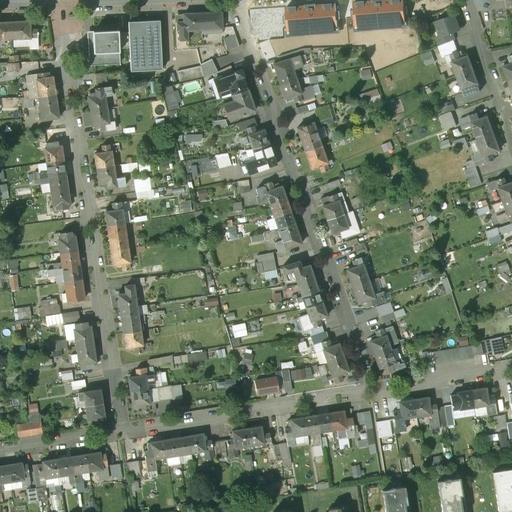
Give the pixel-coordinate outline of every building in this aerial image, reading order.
[(404,14),(406,14),(406,7),(403,7),(402,0),(388,0),(383,1),(382,0),(379,0),(373,1),(354,3),(355,11),(352,11),(352,18),(355,18),(356,26),(372,24),(372,28),(388,27),(388,23),(404,22),(404,14)] [(491,0),(472,0),(476,10),(492,9),(491,0)] [(505,0),(491,0),(492,9),(506,7),(505,0)] [(336,19),(339,19),(338,12),(335,12),(335,4),(315,6),(315,5),(306,5),(306,6),(286,8),(287,16),(284,16),(284,23),(287,23),(288,31),(304,30),(304,33),(321,32),(320,28),(336,27),(336,19)] [(221,12),(201,13),(202,30),(201,30),(201,34),(222,33),(221,12)] [(201,13),(183,14),(183,15),(184,31),(187,31),(201,30),(202,30),(201,13)] [(180,22),(176,22),(176,31),(179,31),(179,41),(188,41),(187,31),(184,31),(183,15),(180,15),(180,22)] [(453,16),(435,22),(440,36),(440,37),(452,33),(459,30),(453,16)] [(148,22),(128,23),(129,35),(117,35),(117,31),(87,33),(89,65),(119,64),(118,48),(129,47),(130,71),(161,70),(161,63),(159,21),(148,22)] [(24,22),(11,23),(13,40),(29,39),(30,39),(30,30),(32,30),(32,24),(29,24),(29,22),(24,22)] [(11,23),(0,23),(0,41),(13,40),(11,23)] [(452,33),(440,37),(440,36),(435,38),(438,46),(453,40),(454,40),(452,33)] [(235,35),(223,39),(227,51),(239,47),(235,35)] [(438,46),(438,47),(442,58),(450,56),(457,53),(453,40),(438,46)] [(302,49),(279,56),(281,62),(299,56),(299,57),(304,55),(302,49)] [(457,53),(450,56),(451,60),(452,62),(460,60),(459,57),(457,53)] [(467,54),(459,57),(460,60),(452,62),(452,63),(456,76),(472,70),(469,62),(469,61),(467,54)] [(281,62),(273,65),(277,76),(280,85),(296,80),(293,69),(302,66),(299,57),(299,56),(281,62)] [(211,60),(201,65),(204,78),(214,73),(217,72),(211,60)] [(511,63),(510,64),(509,61),(504,63),(505,66),(503,66),(504,71),(505,71),(508,80),(511,78),(511,63)] [(18,70),(18,62),(14,62),(9,62),(8,63),(8,70),(18,70)] [(204,78),(201,65),(177,71),(180,83),(204,78)] [(217,72),(214,73),(216,79),(225,76),(224,75),(233,72),(230,66),(217,72)] [(371,68),(361,70),(363,79),(373,77),(371,68)] [(233,72),(224,75),(225,76),(216,79),(213,80),(220,99),(232,96),(247,91),(244,82),(240,70),(233,72)] [(472,70),(456,76),(461,89),(462,90),(470,87),(471,89),(476,87),(475,85),(478,84),(476,79),(475,79),(472,70)] [(95,74),(97,89),(102,88),(103,92),(109,91),(106,73),(95,74)] [(37,80),(36,80),(38,97),(55,95),(52,77),(49,78),(37,80)] [(296,80),(280,85),(283,94),(282,94),(284,99),(287,98),(288,101),(293,99),(292,96),(300,94),(300,93),(300,92),(296,80)] [(470,87),(462,90),(463,92),(465,96),(472,93),(471,89),(470,87)] [(309,90),(300,92),(300,93),(300,94),(302,100),(311,97),(309,90)] [(168,102),(181,99),(179,91),(166,94),(168,102)] [(247,91),(232,96),(234,102),(223,105),(228,120),(240,116),(255,111),(251,99),(250,99),(247,91)] [(103,94),(95,96),(95,93),(89,94),(89,97),(87,97),(88,102),(90,112),(106,109),(104,95),(104,94),(103,94)] [(300,94),(292,96),(293,99),(294,103),(302,100),(300,94)] [(55,95),(38,97),(41,113),(41,115),(57,112),(55,95)] [(452,101),(440,105),(443,115),(451,112),(455,110),(452,101)] [(328,105),(314,110),(318,122),(332,117),(328,105)] [(307,106),(294,110),(296,116),(309,111),(307,106)] [(106,109),(90,112),(91,121),(92,126),(94,125),(94,129),(100,128),(100,124),(108,123),(109,123),(108,122),(106,109)] [(57,112),(41,115),(42,120),(58,118),(57,112)] [(443,115),(439,116),(445,130),(456,126),(451,112),(443,115)] [(477,113),(469,116),(472,122),(479,120),(478,117),(477,113)] [(483,115),(478,117),(479,120),(472,122),(471,123),(471,124),(477,139),(493,134),(488,122),(489,122),(487,117),(484,118),(483,115)] [(469,116),(461,119),(463,127),(471,124),(471,123),(472,122),(469,116)] [(254,118),(237,124),(239,131),(246,129),(245,129),(253,126),(256,125),(254,118)] [(225,120),(213,121),(213,128),(222,128),(227,126),(225,120)] [(108,123),(100,124),(100,128),(101,131),(109,130),(108,126),(108,123)] [(313,123),(296,129),(301,140),(305,152),(321,146),(313,123)] [(253,126),(245,129),(246,129),(248,135),(247,135),(248,136),(250,143),(252,149),(268,144),(265,135),(264,130),(261,131),(260,128),(255,130),(253,126)] [(57,129),(44,131),(45,138),(57,137),(57,129)] [(493,134),(477,139),(483,155),(483,156),(484,156),(491,153),(492,156),(498,154),(497,151),(499,150),(497,146),(493,134)] [(248,136),(241,138),(243,145),(250,143),(248,136)] [(268,144),(252,149),(256,160),(257,163),(273,157),(271,152),(268,144)] [(109,145),(101,146),(101,150),(102,153),(110,151),(109,149),(109,145)] [(46,149),(44,149),(46,163),(63,160),(61,146),(58,147),(46,149)] [(321,146),(305,152),(309,164),(311,169),(313,168),(314,171),(319,169),(318,166),(326,163),(327,163),(327,162),(321,146)] [(110,151),(102,153),(101,150),(96,150),(96,153),(94,154),(95,159),(96,168),(113,166),(111,152),(111,151),(110,151)] [(491,153),(484,156),(486,163),(494,160),(492,156),(491,153)] [(216,156),(218,169),(231,166),(229,154),(216,156)] [(483,155),(475,158),(478,166),(486,163),(484,156),(483,156),(483,155)] [(190,160),(194,176),(206,174),(202,157),(190,160)] [(273,157),(257,163),(256,160),(245,163),(249,174),(275,165),(273,157)] [(63,160),(46,163),(47,172),(48,177),(64,175),(62,160),(63,160)] [(150,161),(139,163),(141,172),(152,170),(150,161)] [(326,163),(318,166),(319,169),(321,172),(329,170),(327,165),(326,163)] [(124,178),(117,179),(117,177),(114,177),(113,166),(96,168),(98,177),(98,183),(99,182),(100,185),(107,184),(108,188),(116,187),(125,185),(124,178)] [(466,170),(470,181),(478,178),(480,178),(476,167),(466,170)] [(64,175),(48,177),(49,183),(51,192),(67,190),(67,189),(64,175)] [(148,178),(134,180),(135,193),(147,191),(150,190),(148,178)] [(468,182),(470,189),(481,185),(478,178),(470,181),(468,182)] [(503,178),(495,181),(496,185),(497,187),(505,185),(504,182),(503,178)] [(248,180),(237,182),(238,187),(237,187),(238,194),(250,192),(248,180)] [(338,180),(326,184),(328,190),(340,186),(338,180)] [(272,186),(271,182),(263,185),(264,186),(266,191),(273,189),(272,186)] [(497,187),(497,188),(497,189),(502,201),(511,197),(511,182),(505,185),(497,187)] [(278,184),(272,186),(273,189),(266,191),(265,192),(267,199),(270,206),(286,200),(282,191),(283,191),(281,186),(279,187),(278,184)] [(264,186),(255,189),(260,201),(267,199),(265,192),(266,191),(264,186)] [(67,190),(51,192),(52,202),(53,206),(67,204),(69,204),(67,190)] [(341,192),(332,196),(331,196),(327,197),(330,204),(338,201),(338,202),(344,200),(341,192)] [(352,199),(355,210),(358,209),(361,208),(359,202),(362,201),(360,196),(352,199)] [(327,197),(320,200),(322,207),(330,204),(327,197)] [(511,197),(502,201),(507,215),(511,213),(511,197)] [(286,200),(270,206),(274,217),(290,212),(288,207),(286,200)] [(344,200),(338,202),(343,215),(349,212),(344,200)] [(322,207),(324,211),(327,220),(343,215),(338,202),(338,201),(330,204),(322,207)] [(48,212),(50,212),(49,209),(55,208),(55,206),(53,206),(52,202),(47,203),(48,212)] [(121,210),(113,211),(112,208),(107,209),(107,212),(105,212),(106,217),(107,226),(124,224),(122,211),(122,210),(121,210)] [(290,212),(274,217),(278,229),(294,224),(291,216),(292,216),(290,212)] [(343,215),(327,220),(330,229),(332,234),(334,233),(335,236),(340,234),(339,231),(347,229),(348,228),(347,227),(343,215)] [(124,224),(107,226),(108,234),(109,239),(126,236),(124,224)] [(294,224),(278,229),(282,240),(274,243),(278,252),(289,248),(291,248),(301,244),(297,232),(294,224)] [(511,227),(511,224),(497,229),(500,235),(511,230),(511,227)] [(347,229),(339,231),(340,234),(342,238),(349,235),(348,231),(347,229)] [(497,229),(485,233),(487,239),(489,239),(500,235),(497,229)] [(374,232),(365,235),(368,241),(376,238),(374,232)] [(500,235),(489,239),(491,245),(501,241),(500,235)] [(126,236),(109,239),(110,243),(111,251),(128,248),(126,236)] [(60,239),(58,239),(60,253),(76,251),(74,237),(72,237),(60,239)] [(357,238),(348,242),(350,247),(359,244),(357,238)] [(354,247),(358,257),(368,253),(364,243),(354,247)] [(128,248),(111,251),(112,260),(113,265),(115,265),(116,268),(122,267),(121,264),(129,263),(130,263),(130,261),(128,248)] [(76,251),(60,253),(61,262),(62,268),(78,265),(76,251)] [(273,253),(257,256),(258,262),(262,262),(274,259),(273,253)] [(359,258),(352,261),(353,265),(354,267),(361,265),(359,258)] [(274,259),(262,262),(264,272),(276,270),(274,259)] [(299,262),(291,264),(293,271),(301,268),(300,265),(299,262)] [(129,263),(121,264),(122,267),(122,271),(130,270),(129,265),(129,263)] [(291,264),(283,267),(288,282),(296,279),(293,271),(291,264)] [(293,271),(296,279),(298,285),(314,279),(310,271),(311,270),(309,265),(307,266),(306,264),(300,265),(301,268),(293,271)] [(361,265),(354,267),(353,265),(348,266),(348,269),(346,270),(348,275),(352,287),(368,281),(362,264),(361,265)] [(78,265),(62,268),(63,273),(65,283),(81,280),(78,265)] [(19,274),(11,274),(12,290),(20,290),(19,274)] [(314,279),(298,285),(299,290),(302,297),(318,291),(316,286),(316,287),(314,279)] [(81,280),(65,283),(66,293),(67,296),(83,294),(81,280)] [(374,297),(368,281),(352,287),(357,299),(356,299),(358,304),(360,303),(361,306),(367,304),(366,301),(373,298),(374,298),(374,297)] [(132,285),(125,287),(125,291),(126,294),(133,292),(132,285)] [(133,292),(126,294),(125,291),(120,291),(120,294),(117,295),(118,300),(119,300),(120,309),(137,307),(135,298),(134,292),(133,292)] [(318,291),(302,297),(304,301),(306,308),(322,303),(319,296),(319,295),(318,291)] [(83,294),(67,296),(66,293),(62,294),(63,303),(68,302),(67,302),(84,299),(83,294)] [(382,294),(374,297),(374,298),(373,298),(376,305),(384,302),(382,294)] [(207,306),(220,304),(219,297),(206,299),(207,306)] [(56,298),(41,300),(43,317),(58,314),(56,298)] [(373,298),(366,301),(367,304),(368,307),(376,305),(373,298)] [(389,302),(375,307),(379,317),(393,312),(389,302)] [(322,303),(306,308),(308,314),(311,322),(319,319),(320,322),(325,320),(324,317),(327,316),(325,311),(325,312),(322,303)] [(137,307),(120,309),(121,317),(122,321),(138,319),(137,307)] [(78,312),(62,314),(63,323),(79,321),(78,312)] [(393,312),(379,317),(381,323),(395,318),(393,312)] [(21,317),(21,313),(14,314),(15,321),(26,319),(25,316),(21,317)] [(308,314),(298,318),(303,332),(313,328),(311,322),(308,314)] [(138,319),(122,321),(122,326),(123,326),(124,334),(140,331),(138,319)] [(319,319),(311,322),(313,328),(321,326),(320,322),(319,319)] [(391,326),(382,329),(384,336),(385,336),(388,344),(396,341),(391,326)] [(75,329),(74,329),(77,347),(93,345),(90,327),(87,327),(75,329)] [(382,329),(375,332),(376,336),(377,339),(384,336),(382,329)] [(140,331),(124,334),(125,343),(126,348),(128,348),(129,351),(135,350),(134,347),(142,346),(143,346),(142,345),(140,331)] [(326,332),(310,338),(313,345),(329,340),(326,332)] [(384,336),(377,339),(376,336),(370,338),(371,340),(369,341),(371,346),(374,355),(390,349),(388,344),(385,336),(384,336)] [(500,337),(484,341),(486,353),(495,351),(496,358),(503,357),(500,337)] [(329,340),(313,345),(315,353),(323,351),(323,350),(336,345),(335,342),(330,344),(329,340)] [(299,342),(301,351),(309,350),(307,341),(299,342)] [(484,341),(477,342),(479,354),(486,353),(484,341)] [(477,342),(471,344),(471,346),(472,346),(473,356),(479,354),(477,342)] [(336,345),(323,350),(323,351),(327,363),(343,358),(340,349),(339,344),(336,345)] [(93,345),(77,347),(79,362),(79,365),(92,363),(95,362),(93,345)] [(142,346),(134,347),(135,350),(135,354),(143,353),(142,348),(142,346)] [(395,362),(390,349),(374,355),(377,364),(378,369),(381,368),(382,371),(387,369),(389,373),(404,368),(401,360),(395,362)] [(244,361),(253,363),(255,353),(246,351),(244,361)] [(444,351),(433,353),(435,362),(435,364),(446,362),(444,351)] [(174,364),(172,356),(160,358),(161,366),(174,364)] [(343,358),(327,363),(332,376),(332,377),(333,377),(341,374),(341,377),(347,375),(346,372),(348,371),(347,366),(346,366),(343,358)] [(79,362),(74,363),(76,371),(93,368),(92,363),(79,365),(79,362)] [(298,379),(307,378),(306,367),(297,369),(298,379)] [(288,370),(281,371),(283,382),(290,381),(288,370)] [(137,377),(136,374),(130,374),(131,377),(128,378),(129,383),(131,392),(147,390),(147,385),(145,376),(145,375),(144,375),(137,377)] [(341,374),(333,377),(334,379),(335,383),(343,381),(341,377),(341,374)] [(151,375),(145,376),(147,385),(154,384),(153,375),(151,375)] [(276,378),(254,381),(256,398),(279,394),(276,378)] [(74,381),(71,382),(72,390),(86,388),(85,380),(74,381)] [(171,386),(156,388),(158,402),(173,399),(171,386)] [(485,388),(480,389),(471,391),(474,407),(487,405),(488,405),(486,391),(485,388)] [(100,390),(83,393),(84,400),(86,407),(102,404),(100,390)] [(147,390),(131,392),(132,401),(133,407),(135,406),(135,409),(141,408),(141,405),(149,404),(149,402),(147,390)] [(490,396),(489,390),(486,391),(488,404),(491,403),(495,402),(494,395),(490,396)] [(471,391),(462,392),(457,393),(457,394),(459,408),(460,410),(474,407),(471,391)] [(457,394),(450,395),(453,409),(459,408),(457,394)] [(428,397),(423,398),(413,400),(416,417),(428,415),(431,414),(431,413),(429,400),(428,397)] [(413,400),(405,401),(400,402),(400,405),(402,418),(402,419),(403,419),(416,417),(413,400)] [(433,405),(432,400),(429,400),(431,413),(437,412),(437,408),(436,404),(433,405)] [(496,412),(495,402),(491,403),(492,410),(488,410),(487,405),(474,407),(475,416),(479,415),(496,412)] [(102,404),(86,407),(87,414),(88,421),(104,418),(102,404)] [(398,411),(394,411),(395,419),(402,418),(400,405),(397,405),(398,411)] [(444,406),(437,408),(437,412),(440,427),(447,426),(446,418),(444,406)] [(343,411),(338,412),(329,414),(332,430),(336,430),(345,428),(346,428),(344,414),(343,411)] [(370,411),(357,414),(358,424),(365,423),(366,430),(373,429),(370,411)] [(437,412),(431,413),(431,414),(428,415),(430,428),(440,427),(437,412)] [(344,414),(346,428),(345,428),(346,437),(347,437),(355,436),(352,418),(347,418),(347,413),(344,414)] [(88,421),(87,414),(75,416),(76,423),(88,421)] [(329,414),(322,415),(322,414),(317,415),(319,432),(332,430),(329,414)] [(317,415),(312,416),(304,418),(307,434),(319,432),(317,415)] [(505,416),(495,417),(497,429),(507,428),(505,416)] [(304,418),(296,419),(291,419),(291,422),(293,436),(294,436),(296,436),(307,434),(304,418)] [(402,418),(395,419),(397,429),(405,427),(403,419),(402,419),(402,418)] [(390,420),(375,422),(378,440),(393,438),(390,420)] [(41,422),(34,423),(36,434),(42,433),(41,422)] [(289,428),(285,428),(286,437),(287,437),(293,436),(291,422),(288,423),(289,428)] [(23,425),(16,426),(18,437),(24,436),(23,425)] [(261,428),(261,426),(256,427),(246,429),(249,446),(263,443),(264,443),(264,442),(261,428)] [(269,433),(265,434),(264,428),(261,428),(264,442),(266,442),(271,441),(269,433)] [(345,428),(336,430),(338,440),(347,438),(347,437),(346,437),(345,428)] [(246,429),(238,431),(238,430),(232,431),(233,433),(235,447),(235,448),(237,448),(249,446),(246,429)] [(233,433),(229,434),(230,440),(227,441),(228,448),(233,448),(235,447),(233,433)] [(203,434),(197,435),(188,437),(190,453),(204,451),(205,451),(205,450),(203,436),(203,434)] [(211,441),(207,442),(206,436),(203,436),(205,450),(212,449),(211,441)] [(293,436),(287,437),(289,444),(289,448),(298,446),(296,436),(294,436),(293,436)] [(188,437),(180,438),(175,438),(178,455),(190,453),(188,437)] [(175,438),(171,439),(163,441),(166,457),(178,455),(175,438)] [(155,442),(149,443),(150,445),(152,458),(152,459),(153,459),(160,458),(166,457),(163,441),(155,442)] [(228,457),(225,441),(219,441),(222,458),(228,457)] [(279,444),(273,445),(276,461),(282,460),(279,444)] [(289,444),(279,444),(283,466),(292,465),(289,448),(289,444)] [(233,448),(228,448),(230,456),(238,455),(238,453),(234,453),(233,448)] [(105,454),(100,455),(100,453),(85,455),(85,456),(88,472),(99,470),(100,480),(109,478),(105,454)] [(178,455),(166,457),(167,465),(173,464),(180,463),(178,455)] [(85,456),(71,458),(73,474),(79,473),(88,472),(85,456)] [(71,458),(56,460),(59,476),(68,475),(73,474),(71,458)] [(161,467),(160,458),(153,459),(154,468),(161,467)] [(56,460),(43,462),(43,464),(45,476),(45,478),(59,476),(56,460)] [(141,462),(126,465),(127,474),(143,472),(141,462)] [(21,463),(7,466),(10,482),(24,480),(22,465),(21,463)] [(119,463),(109,465),(112,478),(122,476),(119,463)] [(7,466),(0,467),(0,483),(0,484),(10,482),(7,466)] [(511,469),(493,472),(498,511),(511,509),(511,469)] [(459,477),(438,481),(442,511),(462,511),(459,495),(462,495),(459,477)] [(134,486),(134,482),(129,483),(130,492),(139,490),(138,485),(134,486)] [(404,486),(382,489),(385,511),(406,511),(405,504),(407,504),(404,486)] [(45,488),(35,490),(38,502),(47,500),(45,488)] [(38,502),(35,490),(28,491),(30,503),(38,502)]
